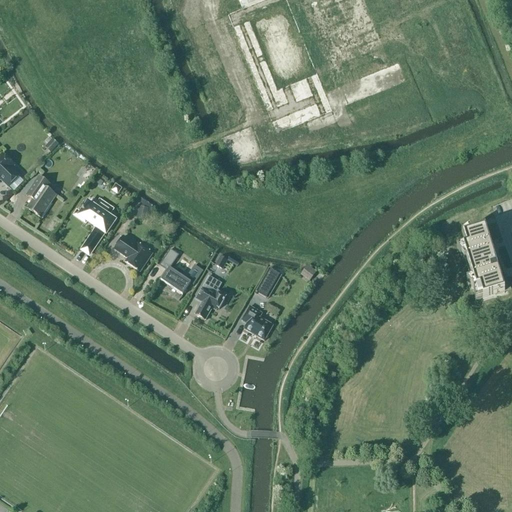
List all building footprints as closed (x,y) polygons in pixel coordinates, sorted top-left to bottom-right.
[(231,10),(272,132),(330,112),(291,0),(219,0),(223,13),(231,10)] [(50,154),(59,146),(53,140),(44,148),(50,154)] [(8,188),(19,177),(11,169),(14,167),(2,155),(0,157),(0,180),(1,180),(4,182),(3,183),(8,188)] [(87,181),(92,174),(84,169),(79,175),(87,181)] [(41,219),(56,197),(47,191),(50,186),(39,178),(26,197),(33,201),(27,209),(41,219)] [(117,195),(121,190),(116,186),(112,191),(117,195)] [(83,212),(79,217),(96,229),(85,245),(93,251),(104,234),(106,235),(115,222),(108,217),(112,210),(100,202),(95,209),(88,204),(84,209),(82,211),(83,212)] [(146,221),(149,209),(139,207),(136,219),(146,221)] [(493,256),(485,231),(464,238),(467,248),(463,249),(476,290),(474,290),(474,292),(480,290),(483,300),(504,294),(498,273),(501,272),(502,272),(503,272),(496,254),(493,256)] [(136,246),(123,237),(114,251),(127,260),(125,263),(140,273),(152,256),(137,245),(136,246)] [(191,284),(170,270),(179,256),(170,250),(159,266),(168,272),(161,281),(159,280),(159,281),(182,296),(178,301),(179,301),(191,284)] [(222,270),(227,262),(220,258),(215,266),(222,270)] [(307,266),(301,276),(310,282),(316,273),(307,266)] [(200,307),(195,316),(205,322),(213,307),(219,310),(223,303),(224,303),(225,302),(224,301),(226,298),(224,297),(223,295),(220,294),(218,294),(216,293),(218,290),(206,283),(196,300),(203,304),(202,306),(201,306),(201,307),(200,307)] [(264,342),(273,327),(259,319),(262,315),(249,308),(241,322),(247,325),(244,330),(252,335),(256,338),(264,342)]
